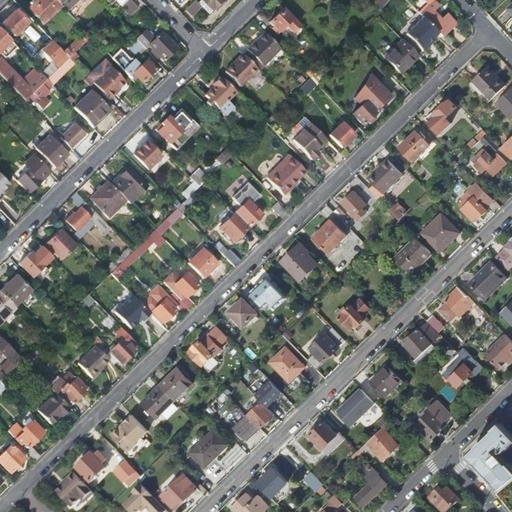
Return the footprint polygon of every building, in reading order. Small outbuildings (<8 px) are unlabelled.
[(38,0),(29,9),(44,25),(63,8),(60,5),(55,0),(38,0)] [(123,7),(121,8),(130,17),(139,8),(131,0),(129,0),(124,5),(123,7)] [(203,6),(196,0),(187,9),(193,15),(203,6)] [(202,0),(200,3),(211,14),(216,9),(217,10),(226,1),(225,0),(202,0)] [(422,0),(425,3),(419,9),(415,3),(411,6),(419,14),(433,1),(434,0),(422,0)] [(441,21),(433,12),(438,6),(433,1),(419,14),(422,18),(423,18),(429,24),(438,34),(442,38),(456,24),(447,15),(441,21)] [(283,10),(270,23),(278,32),(284,26),(291,33),(299,26),(283,10)] [(15,36),(28,23),(15,11),(3,24),(4,25),(1,27),(6,32),(8,30),(15,36)] [(428,44),(438,34),(429,24),(423,18),(406,35),(423,53),(430,46),(428,44)] [(369,24),(355,37),(360,41),(373,28),(369,24)] [(0,52),(7,45),(12,50),(10,51),(14,55),(18,51),(0,31),(0,52)] [(86,32),(64,53),(66,54),(70,58),(74,54),(91,37),(86,32)] [(160,57),(163,61),(176,48),(162,34),(156,41),(147,32),(138,41),(144,47),(146,50),(150,46),(154,51),(151,53),(158,59),(160,57)] [(264,33),(247,50),(262,66),(280,49),(270,39),(264,33)] [(128,44),(137,54),(144,47),(138,41),(135,38),(128,44)] [(348,40),(342,46),(347,51),(353,45),(348,40)] [(384,58),(399,72),(409,62),(410,63),(418,56),(402,40),(384,58)] [(54,42),(43,52),(55,64),(66,54),(64,53),(54,42)] [(242,54),(224,72),(239,87),(257,69),(242,54)] [(70,58),(47,80),(52,86),(75,64),(70,58)] [(105,60),(88,77),(94,83),(111,66),(105,60)] [(0,75),(19,95),(22,92),(25,88),(0,61),(0,75)] [(134,61),(124,71),(132,79),(136,76),(142,83),(155,70),(146,61),(139,67),(134,61)] [(26,66),(20,72),(24,76),(30,70),(26,66)] [(111,66),(94,83),(110,100),(117,93),(116,92),(126,82),(111,66)] [(309,78),(315,73),(309,67),(303,73),(309,78)] [(474,81),(492,100),(507,86),(489,67),(474,81)] [(315,73),(309,78),(313,83),(324,72),(320,68),(315,73)] [(352,115),(362,126),(376,113),(376,112),(382,106),(381,104),(395,90),(379,74),(369,84),(375,90),(371,95),(372,96),(352,115)] [(214,87),(205,96),(209,100),(206,103),(211,108),(214,105),(218,109),(236,92),(223,79),(222,80),(219,77),(211,85),(214,87)] [(309,78),(298,89),(305,95),(315,85),(313,83),(309,78)] [(34,93),(41,101),(37,106),(42,111),(49,105),(44,99),(49,94),(41,86),(34,93)] [(511,87),(497,103),(511,119),(511,87)] [(19,95),(25,102),(28,99),(22,92),(19,95)] [(74,109),(92,128),(110,112),(91,93),(74,109)] [(452,101),(458,108),(460,106),(453,99),(452,101)] [(426,119),(442,135),(453,123),(448,118),(458,108),(452,101),(451,101),(436,116),(433,113),(426,119)] [(173,115),(183,125),(189,120),(179,110),(173,115)] [(157,132),(173,149),(189,133),(178,121),(175,124),(168,116),(160,124),(163,127),(157,132)] [(76,121),(60,138),(70,148),(87,132),(76,121)] [(327,141),(309,122),(302,129),(303,130),(292,140),(311,160),(318,153),(315,150),(318,147),(320,148),(327,141)] [(329,137),(341,150),(353,138),(341,125),(329,137)] [(484,131),(470,146),(473,150),(483,140),(488,135),(484,131)] [(402,149),(415,162),(432,147),(419,132),(402,149)] [(36,148),(55,168),(68,155),(49,135),(36,148)] [(488,135),(483,140),(487,145),(492,139),(488,135)] [(487,145),(497,155),(502,149),(492,139),(487,145)] [(511,139),(502,149),(511,158),(511,157),(511,139)] [(135,155),(148,168),(161,156),(147,142),(135,155)] [(486,149),(474,161),(485,173),(489,169),(496,176),(509,164),(500,154),(495,159),(486,149)] [(215,159),(220,165),(228,158),(229,156),(224,151),(215,159)] [(31,169),(17,182),(29,194),(42,181),(39,178),(48,170),(34,155),(25,163),(31,169)] [(265,178),(283,197),(294,186),(292,185),(306,172),(289,155),(284,160),(288,163),(278,173),(274,170),(265,178)] [(284,160),(274,170),(278,173),(288,163),(284,160)] [(370,179),(384,194),(404,175),(389,161),(370,179)] [(211,162),(199,173),(204,179),(216,167),(211,162)] [(128,168),(111,185),(126,200),(130,204),(147,187),(128,168)] [(0,199),(2,198),(0,196),(0,192),(9,184),(0,174),(0,199)] [(107,181),(90,198),(108,217),(126,200),(111,185),(107,181)] [(195,183),(189,188),(193,192),(198,186),(195,183)] [(461,206),(475,220),(479,216),(481,218),(488,211),(486,209),(495,201),(479,184),(463,200),(465,202),(461,206)] [(343,203),(356,217),(368,205),(355,192),(343,203)] [(236,213),(249,227),(262,214),(257,208),(260,205),(250,195),(247,197),(246,196),(240,202),(243,205),(236,213)] [(171,202),(175,207),(179,203),(175,198),(171,202)] [(183,202),(177,208),(181,213),(187,207),(188,207),(183,202)] [(71,214),(73,217),(67,222),(76,231),(90,218),(94,221),(99,217),(85,203),(81,208),(80,206),(71,214)] [(272,209),(283,221),(289,214),(278,203),(272,209)] [(400,203),(392,211),(401,220),(409,212),(400,203)] [(187,207),(181,213),(185,216),(190,211),(187,207)] [(337,214),(346,223),(350,219),(341,209),(337,214)] [(236,213),(220,228),(234,242),(249,227),(236,213)] [(423,233),(442,253),(462,233),(443,214),(423,233)] [(314,238),(331,254),(348,237),(332,221),(314,238)] [(147,237),(151,242),(159,234),(154,230),(147,237)] [(47,244),(62,260),(75,246),(60,231),(47,244)] [(418,238),(397,259),(413,275),(434,255),(418,238)] [(511,240),(511,241),(496,257),(510,271),(511,269),(511,239),(511,240)] [(363,249),(367,253),(371,249),(367,245),(363,249)] [(31,252),(19,264),(32,278),(53,258),(41,246),(33,255),(31,252)] [(283,262),(301,282),(318,265),(300,246),(283,262)] [(219,251),(235,268),(242,261),(230,249),(228,251),(224,247),(219,251)] [(203,249),(188,264),(203,279),(217,265),(203,249)] [(473,283),(485,297),(507,276),(494,262),(473,283)] [(110,273),(118,281),(124,276),(115,268),(110,273)] [(171,284),(168,288),(181,301),(191,311),(196,306),(187,297),(199,285),(190,276),(192,274),(187,269),(185,271),(171,284)] [(99,276),(94,281),(98,285),(103,280),(99,276)] [(16,277),(0,291),(0,292),(14,307),(30,291),(16,277)] [(251,294),(266,308),(282,292),(267,278),(251,294)] [(341,278),(337,283),(340,287),(345,282),(341,278)] [(459,288),(446,301),(460,316),(473,303),(459,288)] [(0,324),(16,309),(14,307),(0,292),(0,324)] [(88,295),(77,305),(80,308),(85,304),(91,311),(97,305),(88,295)] [(143,323),(150,314),(143,307),(132,296),(115,313),(131,330),(140,320),(143,323)] [(143,307),(150,314),(152,313),(162,323),(163,324),(176,311),(173,307),(170,304),(172,301),(168,297),(159,306),(151,299),(143,307)] [(352,306),(339,318),(351,330),(357,324),(359,326),(365,320),(364,318),(372,310),(362,299),(353,307),(352,306)] [(231,313),(245,328),(258,315),(244,300),(231,313)] [(178,309),(185,316),(191,311),(181,301),(177,304),(178,309)] [(511,302),(501,313),(511,324),(511,302)] [(474,308),(482,316),(485,313),(477,305),(474,308)] [(52,317),(57,322),(62,316),(58,312),(52,317)] [(150,314),(159,323),(160,325),(162,323),(152,313),(150,314)] [(113,328),(117,324),(108,316),(105,319),(113,328)] [(429,322),(439,332),(445,326),(435,316),(429,322)] [(221,330),(211,319),(205,325),(215,335),(221,330)] [(420,328),(405,343),(420,357),(434,343),(433,342),(441,335),(439,332),(429,322),(421,330),(420,328)] [(154,328),(163,338),(168,333),(160,325),(159,323),(154,328)] [(112,350),(111,351),(123,363),(135,351),(132,348),(136,344),(121,329),(117,333),(123,339),(116,346),(112,350)] [(329,335),(341,347),(346,341),(335,330),(329,335)] [(89,339),(96,346),(99,350),(105,344),(94,334),(89,339)] [(312,349),(316,354),(308,361),(318,370),(325,363),(340,349),(326,335),(312,349)] [(511,341),(506,335),(486,355),(501,370),(511,358),(511,341)] [(201,342),(190,353),(203,367),(214,356),(215,357),(222,350),(210,338),(203,345),(201,342)] [(96,346),(78,364),(92,378),(99,371),(99,370),(109,360),(99,350),(96,346)] [(244,352),(254,362),(259,357),(249,347),(244,352)] [(272,362),(291,382),(306,367),(287,347),(272,362)] [(26,355),(22,359),(25,362),(27,364),(33,359),(28,353),(26,355)] [(459,360),(448,370),(453,376),(450,380),(458,388),(472,374),(459,360)] [(254,365),(241,378),(245,381),(257,369),(254,365)] [(389,365),(373,381),(388,396),(403,380),(389,365)] [(179,368),(161,385),(177,402),(195,384),(179,368)] [(62,379),(60,377),(49,387),(57,395),(69,407),(87,390),(75,378),(74,379),(68,372),(62,379)] [(487,382),(496,392),(501,387),(492,377),(487,382)] [(271,381),(256,395),(263,403),(268,408),(283,393),(271,381)] [(161,385),(143,403),(159,419),(177,402),(161,385)] [(57,395),(39,413),(53,426),(62,418),(63,419),(72,411),(69,407),(57,395)] [(354,397),(339,412),(353,426),(368,411),(370,413),(379,405),(370,395),(361,403),(354,397)] [(428,413),(421,419),(428,426),(422,433),(430,441),(446,426),(444,424),(453,416),(438,400),(426,411),(428,413)] [(249,417),(259,427),(261,430),(269,422),(273,426),(279,420),(268,408),(263,403),(249,417)] [(498,417),(504,423),(511,431),(511,429),(511,423),(511,422),(511,418),(504,411),(498,417)] [(122,427),(112,436),(130,453),(139,444),(137,443),(150,431),(134,415),(126,423),(127,425),(123,429),(122,427)] [(248,416),(236,429),(246,440),(259,427),(249,417),(248,416)] [(310,435),(330,455),(346,438),(341,433),(338,435),(325,421),(310,435)] [(21,429),(15,423),(8,430),(21,443),(23,442),(29,447),(44,432),(33,422),(27,427),(25,425),(21,429)] [(504,423),(471,454),(471,457),(503,490),(511,482),(511,463),(511,464),(498,451),(502,447),(507,452),(509,451),(511,448),(511,431),(504,423)] [(384,427),(367,443),(383,459),(400,443),(384,427)] [(215,430),(191,454),(205,468),(216,457),(218,458),(230,445),(215,430)] [(0,456),(0,462),(10,473),(25,459),(12,445),(0,456)] [(33,447),(27,453),(36,461),(41,456),(33,447)] [(92,453),(77,468),(92,484),(107,469),(103,464),(107,460),(100,453),(96,457),(92,453)] [(116,472),(126,483),(138,472),(128,461),(116,472)] [(372,482),(355,499),(364,508),(388,485),(379,476),(380,474),(371,464),(362,472),(372,482)] [(188,471),(197,480),(201,475),(192,466),(188,471)] [(275,468),(261,481),(269,489),(266,491),(273,498),(289,482),(275,468)] [(318,490),(325,483),(313,471),(305,478),(318,490)] [(69,482),(59,492),(74,507),(83,498),(86,501),(95,493),(75,473),(68,480),(69,482)] [(185,476),(163,498),(175,509),(180,504),(182,507),(197,493),(194,490),(196,488),(185,476)] [(137,495),(125,507),(130,511),(140,511),(141,511),(142,511),(143,511),(147,508),(151,511),(168,511),(169,511),(143,485),(135,493),(137,495)] [(430,499),(442,511),(446,511),(459,500),(448,489),(444,493),(440,489),(430,499)] [(249,494),(234,507),(238,511),(266,511),(271,508),(261,496),(255,501),(249,494)] [(339,508),(342,511),(351,511),(352,511),(345,503),(339,508)]
